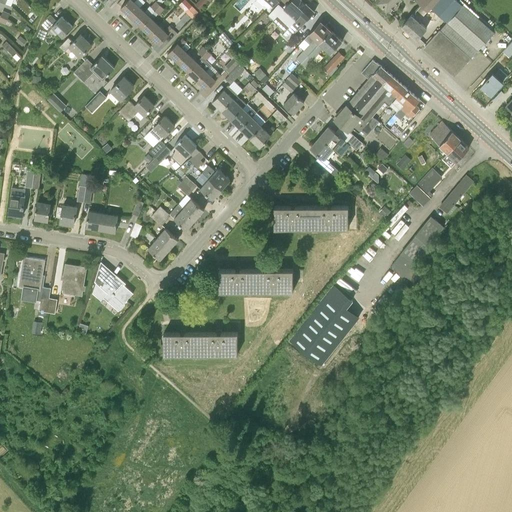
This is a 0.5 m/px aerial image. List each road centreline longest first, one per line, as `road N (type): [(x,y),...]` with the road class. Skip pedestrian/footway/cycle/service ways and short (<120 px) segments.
road 1 (residential): [(258,175),(75,0)]
road 2 (residential): [(160,286),(113,250),(0,230)]
road 3 (residential): [(160,286),(258,175)]
road 4 (primary): [(511,158),(413,68)]
